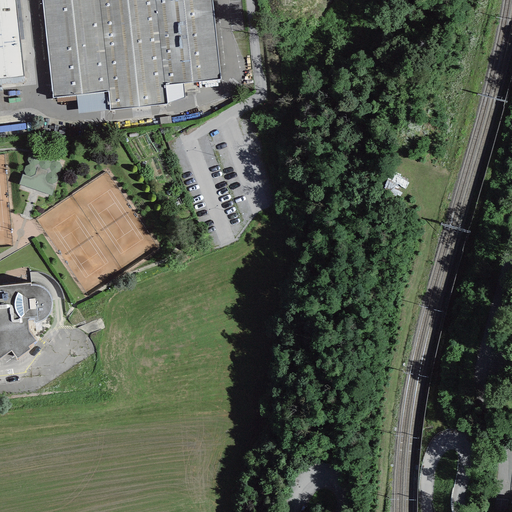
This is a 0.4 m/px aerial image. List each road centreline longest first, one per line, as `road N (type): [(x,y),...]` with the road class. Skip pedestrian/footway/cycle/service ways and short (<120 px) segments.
road 1 (residential): [(511,247),(479,374),(511,468)]
road 2 (unclassified): [(427,511),(428,464),(446,439),(466,452),(460,511)]
